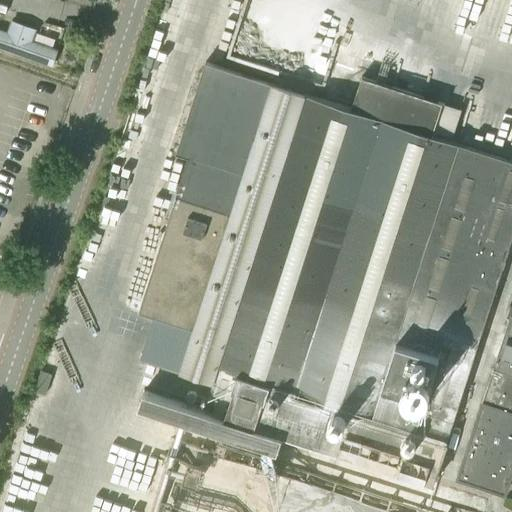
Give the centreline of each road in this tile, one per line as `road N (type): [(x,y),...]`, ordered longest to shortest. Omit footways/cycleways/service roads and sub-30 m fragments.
road 1 (unclassified): [(19,343),(136,0)]
road 2 (unknown): [(0,266),(59,106),(55,93),(18,71)]
